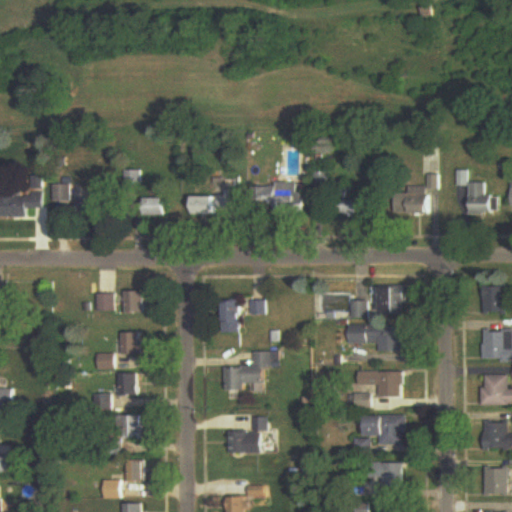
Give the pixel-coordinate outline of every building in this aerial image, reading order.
[(334,190),(334,172),(317,172),(317,190),(334,190)] [(48,209),(43,180),(3,186),(7,215),(48,209)] [(474,215),(503,215),(503,197),(491,196),(491,184),(474,184),(474,215)] [(283,213),(311,212),(310,192),(302,193),(302,185),(257,186),(258,208),(282,207),(283,213)] [(56,186),(56,202),(74,202),(74,186),(56,186)] [(405,188),(406,222),(436,221),(435,187),(405,188)] [(367,189),(346,189),(346,215),(367,215),(367,189)] [(194,195),(194,215),(245,214),(245,194),(194,195)] [(82,218),(106,218),(106,196),(82,196),(82,218)] [(141,216),(171,216),(171,198),(141,198),(141,216)] [(409,286),(385,286),(385,314),(409,314),(409,286)] [(487,286),(487,314),(511,314),(511,286),(487,286)] [(128,292),(128,314),(149,314),(149,292),(128,292)] [(119,312),(119,294),(100,294),(100,312),(119,312)] [(245,334),(245,301),(228,301),(228,334),(245,334)] [(373,319),(373,301),(354,301),(354,319),(373,319)] [(254,316),(268,316),(268,302),(254,302),(254,316)] [(352,344),(382,344),(382,352),(406,352),(406,326),(352,326),(352,344)] [(511,362),(511,331),(487,332),(487,362),(511,362)] [(126,333),(126,357),(147,357),(147,333),(126,333)] [(229,367),(229,392),(251,392),(251,385),(269,385),(269,369),(277,369),(277,353),(257,353),(257,367),(229,367)] [(406,372),(362,372),(362,387),(382,387),(383,398),(406,397),(406,372)] [(124,396),(143,396),(143,375),(124,375),(124,396)] [(487,406),(511,406),(511,376),(487,377),(487,406)] [(0,406),(17,407),(17,390),(0,389),(0,406)] [(98,409),(114,409),(114,396),(98,396),(98,409)] [(128,417),(128,439),(147,439),(147,417),(128,417)] [(371,417),(371,436),(384,436),(384,445),(410,445),(410,417),(371,417)] [(270,454),(270,418),(257,418),(257,433),(233,433),(233,454),(270,454)] [(511,423),(489,423),(489,450),(511,449),(511,423)] [(0,474),(14,475),(14,455),(0,454),(0,474)] [(150,462),(131,462),(131,483),(150,483),(150,462)] [(408,464),(375,464),(375,491),(408,491),(408,464)] [(511,496),(511,467),(489,467),(489,497),(511,496)] [(231,498),(231,511),(252,511),(253,499),(270,499),(270,487),(254,487),(254,498),(231,498)]
